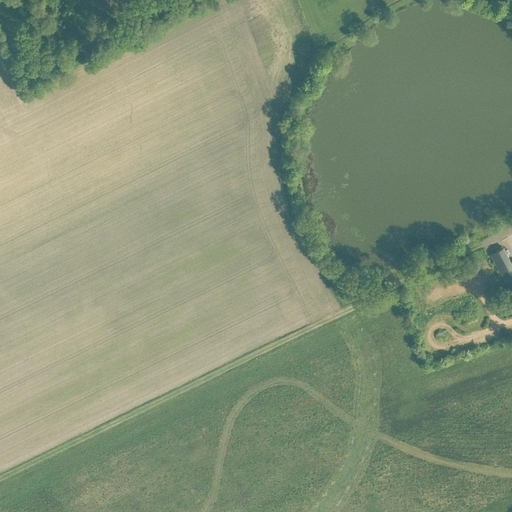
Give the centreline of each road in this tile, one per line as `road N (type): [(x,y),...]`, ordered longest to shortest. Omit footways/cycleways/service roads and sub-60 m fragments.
road 1 (track): [(511,226),(0,476)]
road 2 (track): [(202,511),(230,419),(242,400),(278,380),(310,388),(356,425),(403,447),(511,472)]
road 3 (track): [(319,511),(361,441),(368,397),(367,360),(344,307)]
